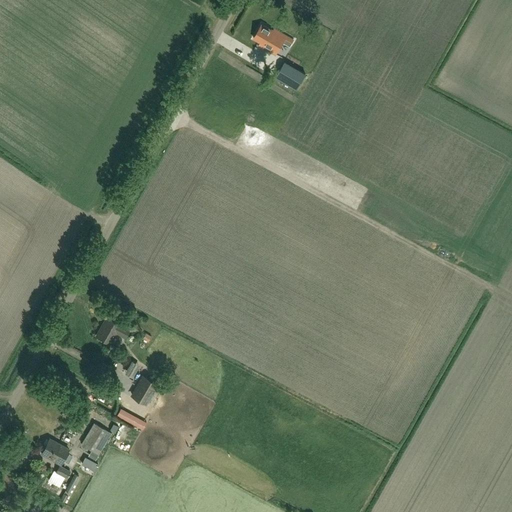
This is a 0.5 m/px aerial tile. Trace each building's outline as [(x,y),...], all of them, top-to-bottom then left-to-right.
[(275,53),(286,36),(275,29),(274,31),(262,24),(254,38),(265,45),(264,47),(275,53)] [(296,90),(306,74),(285,62),(276,77),(296,90)] [(107,317),(96,336),(110,343),(116,332),(125,337),(129,330),(120,325),(120,324),(107,317)] [(147,332),(144,338),(149,341),(153,335),(147,332)] [(132,374),(138,361),(133,358),(126,371),(132,374)] [(156,384),(143,377),(132,396),(145,403),(156,384)] [(145,424),(127,414),(124,419),(142,429),(145,424)] [(111,433),(94,423),(81,444),(98,454),(111,433)] [(45,444),(46,445),(42,453),(61,464),(69,449),(50,438),(49,440),(47,440),(46,440),(44,443),(45,444)] [(70,471),(60,466),(57,472),(65,476),(67,477),(70,471)] [(59,486),(65,476),(57,472),(54,470),(48,480),(59,486)]
